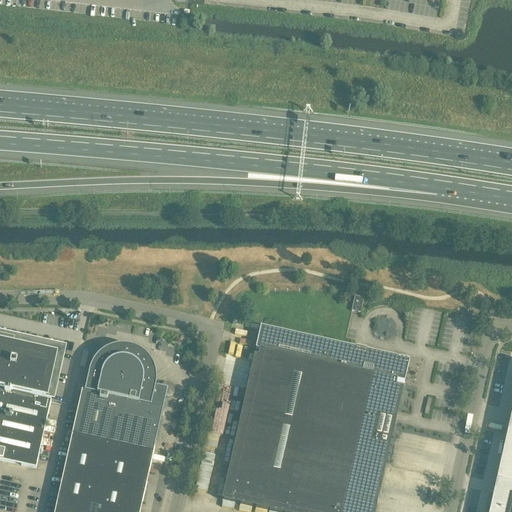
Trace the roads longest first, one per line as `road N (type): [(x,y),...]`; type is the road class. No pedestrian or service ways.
road 1 (motorway): [(511,166),(0,110)]
road 2 (motorway): [(0,140),(442,183)]
road 3 (motorway): [(0,186),(442,183)]
road 4 (unclassified): [(174,511),(210,329),(83,301),(0,299)]
road 5 (unclassified): [(450,511),(489,337),(511,328)]
